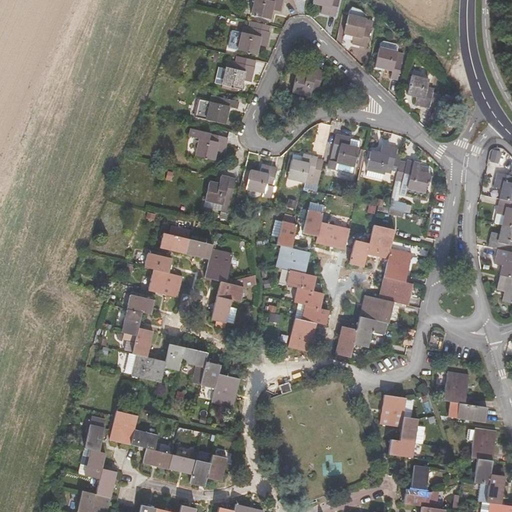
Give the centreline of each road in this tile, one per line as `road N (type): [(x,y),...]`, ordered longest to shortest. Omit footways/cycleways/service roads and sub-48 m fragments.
road 1 (residential): [(394,118),(308,28),(292,31),(249,138),(277,147),(335,112),(375,120)]
road 2 (residential): [(431,307),(410,372),(360,388),(354,372),(314,364),(256,397),(272,482),(294,511)]
road 3 (track): [(384,0),(454,70),(480,84)]
